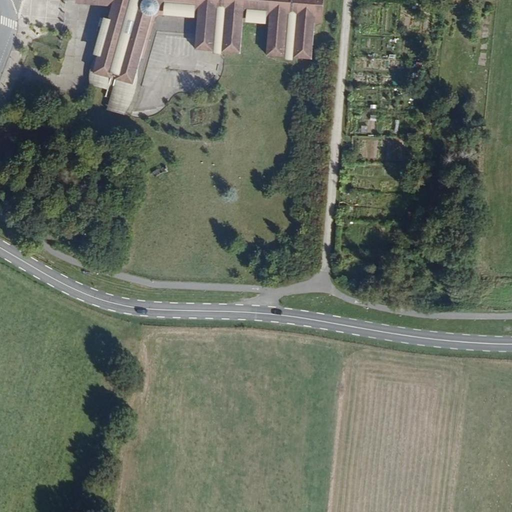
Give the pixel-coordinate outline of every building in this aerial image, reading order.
[(273,18),(272,24),(270,55),(316,57),(319,22),(320,0),(116,0),(117,0),(115,6),(96,73),(115,77),(116,72),(119,73),(118,79),(137,83),(141,66),(144,58),(156,14),(160,14),(162,6),(202,9),(201,18),(198,49),(244,52),(247,22),(247,16),(273,18)] [(326,23),(328,0),(320,0),(319,22),(326,23)] [(201,18),(202,9),(162,6),(160,14),(201,18)] [(147,58),(160,14),(156,14),(144,58),(147,58)] [(272,24),(273,18),(247,16),(247,22),(272,24)] [(137,98),(141,85),(141,66),(137,83),(118,79),(110,109),(129,114),(137,98)] [(112,93),(116,77),(115,77),(96,73),(93,88),(112,93)]
